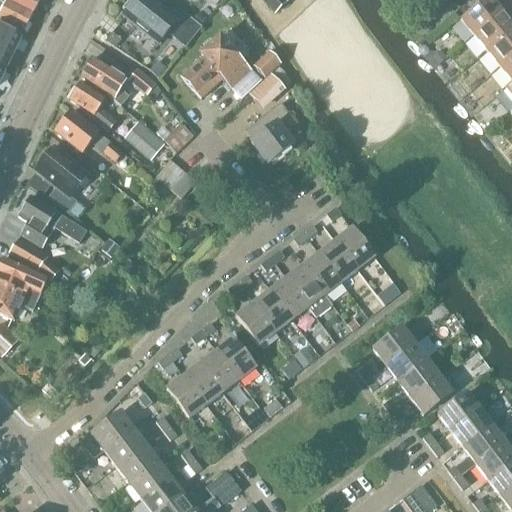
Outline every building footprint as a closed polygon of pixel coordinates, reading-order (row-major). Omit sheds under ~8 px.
[(0,0),(31,17),(40,0),(39,0),(0,0)] [(0,0),(0,22),(22,34),(31,17),(0,0)] [(122,17),(158,46),(167,34),(184,48),(199,29),(165,2),(160,9),(148,0),(135,0),(133,3),(128,2),(122,10),(124,15),(122,17)] [(259,0),(274,15),(290,0),(259,0)] [(486,0),(459,22),(472,38),(511,5),(511,0),(505,0),(501,4),(501,5),(496,9),(489,0),(486,0)] [(511,5),(472,38),(486,54),(511,32),(511,27),(507,21),(511,17),(511,18),(511,17),(511,5)] [(0,50),(12,57),(20,40),(0,29),(0,50)] [(511,32),(486,54),(498,70),(511,58),(511,32)] [(250,73),(219,39),(198,57),(201,60),(180,79),(200,101),(221,82),(229,92),(250,73)] [(0,72),(3,74),(12,57),(0,50),(0,72)] [(269,54),(252,69),(263,81),(278,67),(275,60),(269,54)] [(511,58),(498,70),(511,85),(511,84),(511,58)] [(80,79),(105,96),(120,108),(128,99),(118,91),(124,81),(92,60),(80,79)] [(136,72),(127,83),(152,103),(159,93),(155,87),(136,72)] [(249,96),(260,109),(281,90),(269,77),(249,96)] [(91,120),(107,133),(115,124),(99,110),(105,100),(80,84),(68,103),(92,118),(91,120)] [(250,145),(267,167),(293,147),(283,135),(296,126),(280,105),(250,128),(258,138),(250,145)] [(89,145),(114,165),(121,156),(70,115),(63,124),(60,123),(55,130),(56,132),(54,135),(80,156),(89,145)] [(124,140),(150,162),(163,147),(137,125),(124,140)] [(166,143),(174,150),(182,141),(174,134),(166,143)] [(52,149),(33,173),(55,190),(48,200),(66,215),(75,204),(69,200),(87,177),(52,149)] [(155,180),(163,187),(177,170),(169,163),(155,180)] [(163,187),(172,194),(186,177),(177,170),(163,187)] [(186,177),(172,194),(181,201),(195,184),(186,177)] [(17,219),(42,235),(50,222),(55,225),(53,230),(78,246),(85,234),(30,199),(17,219)] [(325,217),(330,224),(340,216),(335,210),(325,217)] [(46,238),(28,227),(22,236),(40,247),(46,238)] [(311,228),(302,235),(307,242),(316,235),(311,228)] [(351,231),(334,243),(357,273),(373,260),(351,231)] [(307,242),(302,235),(292,243),(297,249),(307,242)] [(16,242),(8,256),(36,273),(45,263),(46,260),(16,242)] [(334,243),(318,256),(340,285),(357,273),(334,243)] [(278,253),(269,260),(274,267),(284,260),(278,253)] [(318,256),(301,268),(324,298),(340,285),(318,256)] [(377,259),(360,271),(384,306),(377,294),(393,283),(377,259)] [(274,267),(269,260),(259,267),(264,274),(274,267)] [(118,269),(126,277),(134,268),(126,261),(118,269)] [(0,288),(28,301),(32,293),(28,291),(34,276),(3,262),(1,265),(0,265),(0,288)] [(45,263),(36,273),(34,276),(50,283),(58,274),(45,263)] [(301,268),(285,281),(307,311),(324,298),(301,268)] [(246,278),(236,285),(241,292),(251,285),(246,278)] [(285,281),(268,294),(291,323),(307,311),(285,281)] [(394,284),(379,295),(386,305),(401,294),(394,284)] [(241,292),(236,285),(227,292),(232,299),(241,292)] [(28,301),(0,288),(0,316),(13,323),(20,308),(25,310),(28,301)] [(268,294),(251,306),(274,336),(291,323),(268,294)] [(274,336),(251,306),(235,319),(257,348),(274,336)] [(0,353),(4,357),(13,347),(6,340),(10,336),(0,326),(0,353)] [(209,326),(199,333),(204,340),(214,332),(209,326)] [(371,352),(384,368),(414,346),(401,329),(371,352)] [(204,340),(199,333),(190,340),(195,347),(204,340)] [(232,341),(215,354),(238,383),(254,371),(232,341)] [(384,368),(397,385),(426,362),(414,346),(384,368)] [(176,351),(166,358),(172,365),(181,358),(176,351)] [(215,354),(198,366),(221,396),(238,383),(215,354)] [(172,365),(166,358),(157,365),(162,372),(172,365)] [(397,385),(409,402),(439,379),(426,362),(397,385)] [(198,366),(182,379),(205,409),(221,396),(198,366)] [(356,375),(363,384),(370,379),(363,370),(356,375)] [(205,409),(182,379),(165,391),(188,421),(205,409)] [(370,379),(363,384),(371,394),(378,389),(370,379)] [(439,379),(409,402),(422,418),(452,396),(439,379)] [(237,407),(247,400),(237,386),(228,393),(237,407)] [(436,417),(449,434),(479,412),(466,395),(436,417)] [(137,401),(144,411),(151,405),(143,396),(137,401)] [(381,408),(389,417),(395,412),(388,403),(381,408)] [(395,412),(389,417),(396,427),(403,422),(412,415),(405,406),(395,412)] [(449,434),(462,451),(491,428),(479,412),(449,434)] [(90,437),(102,453),(132,431),(119,414),(90,437)] [(155,425),(162,434),(169,429),(161,419),(155,425)] [(462,451),(474,467),(504,445),(491,428),(462,451)] [(169,429),(162,434),(169,444),(176,438),(169,429)] [(102,453),(115,470),(144,447),(132,431),(102,453)] [(421,441),(429,450),(435,445),(428,436),(421,441)] [(435,445),(429,450),(436,460),(442,454),(435,445)] [(474,467),(487,484),(511,464),(511,455),(504,445),(474,467)] [(115,470),(127,486),(157,464),(144,447),(115,470)] [(180,457),(187,467),(194,462),(186,452),(180,457)] [(194,462),(187,467),(194,477),(201,471),(194,462)] [(127,486),(140,503),(169,480),(157,464),(127,486)] [(511,464),(487,484),(499,500),(511,490),(511,464)] [(446,473),(454,483),(460,478),(453,468),(446,473)] [(205,490),(212,500),(233,484),(225,474),(205,490)] [(460,478),(454,483),(461,492),(467,487),(460,478)] [(140,503),(146,511),(161,511),(182,497),(169,480),(140,503)] [(233,484),(212,500),(219,509),(240,493),(233,484)] [(420,488),(410,495),(423,511),(431,511),(436,509),(420,488)] [(511,511),(511,490),(499,500),(508,511),(511,511)] [(423,511),(410,495),(401,502),(408,511),(423,511)] [(161,511),(193,511),(182,497),(161,511)] [(471,506),(475,511),(483,511),(485,510),(478,501),(471,506)]
